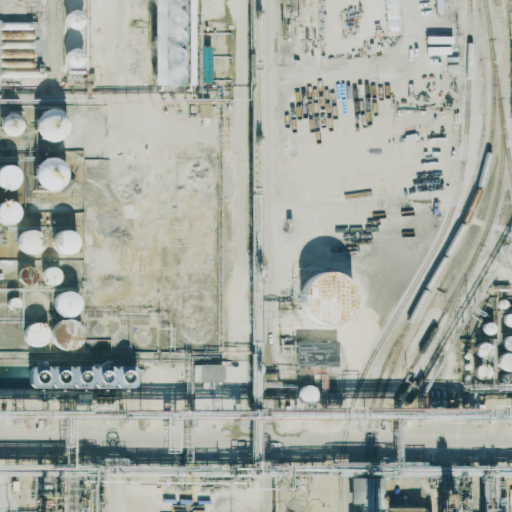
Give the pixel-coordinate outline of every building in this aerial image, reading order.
[(74,0),(74,10),(82,10),(82,0),(74,0)] [(146,0),(148,86),(178,86),(178,87),(188,86),(187,0),(146,0)] [(384,0),(384,9),(395,10),(395,0),(384,0)] [(62,12),(62,37),(73,37),(73,50),(63,50),(63,67),(84,66),(82,12),(62,12)] [(451,44),(451,37),(425,36),(425,43),(451,44)] [(200,82),(209,82),(209,54),(200,54),(200,82)] [(66,133),(55,107),(29,117),(40,144),(66,133)] [(15,112),(0,115),(0,127),(3,138),(20,133),(15,112)] [(64,184),(56,157),(29,166),(38,193),(64,184)] [(18,167),(0,167),(0,188),(19,188),(18,167)] [(19,210),(0,199),(0,224),(7,229),(19,210)] [(36,251),(29,231),(11,237),(18,257),(36,251)] [(53,232),(53,253),(75,253),(75,232),(53,232)] [(33,281),(26,267),(12,274),(20,288),(33,281)] [(59,282),(54,268),(40,273),(45,287),(59,282)] [(346,320),(344,274),(296,277),(299,323),(346,320)] [(74,315),(73,293),(50,295),(52,317),(74,315)] [(18,298),(5,299),(7,309),(19,307),(18,298)] [(511,315),(502,315),(502,326),(511,326),(511,315)] [(492,333),(491,323),(481,324),(482,334),(492,333)] [(21,325),(22,347),(43,346),(43,324),(21,325)] [(335,342),(294,342),(293,366),(335,367),(335,342)] [(477,359),(488,352),(482,342),(470,351),(477,359)] [(511,371),(511,356),(496,355),(495,371),(511,371)] [(221,365),(197,364),(197,382),(221,382),(221,365)] [(132,389),(131,366),(25,368),(25,391),(132,389)] [(485,379),(487,369),(474,366),(472,377),(485,379)] [(299,406),(315,397),(308,385),(292,393),(299,406)] [(377,511),(376,476),(343,476),(344,511),(377,511)]
